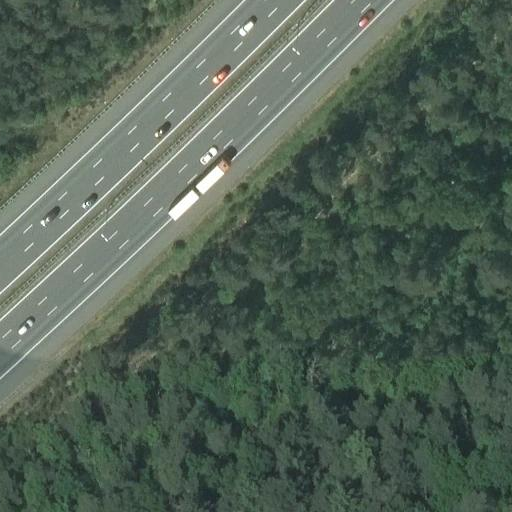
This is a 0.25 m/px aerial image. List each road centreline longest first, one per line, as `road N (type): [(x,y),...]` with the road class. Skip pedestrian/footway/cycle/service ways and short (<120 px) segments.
road 1 (track): [(511,20),(242,292),(0,473)]
road 2 (motorway): [(0,357),(373,0)]
road 3 (motorway): [(266,0),(0,254)]
